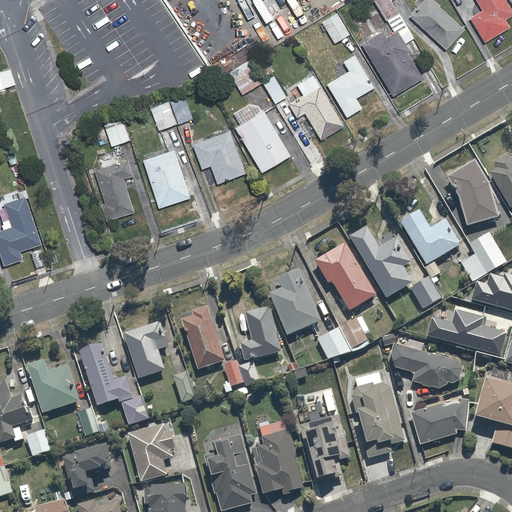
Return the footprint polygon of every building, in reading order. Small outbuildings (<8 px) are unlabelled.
[(372,16),(358,24),(365,35),(359,38),(391,93),(423,74),(405,43),(412,39),(390,0),(374,0),(392,30),(386,33),(382,26),(379,27),(372,16)] [(464,25),(431,0),(424,0),(412,17),(448,45),(464,25)] [(476,0),(481,8),(470,15),(484,40),(508,25),(504,17),(511,12),(511,7),(507,0),(476,0)] [(335,9),(321,18),(334,40),(349,31),(335,9)] [(347,68),(325,81),(345,116),(363,106),(356,95),(373,85),(352,50),(341,56),(347,68)] [(249,58),(228,69),(239,92),(261,80),(249,58)] [(300,93),(288,100),(296,115),(305,111),(319,136),(342,123),(312,70),(293,81),(300,93)] [(183,97),(149,110),(157,131),(191,118),(183,97)] [(263,107),(233,124),(259,171),(289,154),(263,107)] [(122,119),(103,125),(110,145),(129,139),(122,119)] [(230,129),(191,140),(199,167),(210,164),(215,182),(244,173),(230,129)] [(175,149),(143,159),(157,207),(189,198),(175,149)] [(499,163),(488,169),(509,205),(511,203),(511,156),(509,151),(496,158),(499,163)] [(129,177),(122,157),(91,167),(108,219),(132,211),(122,179),(129,177)] [(496,214),(485,179),(473,159),(447,174),(457,189),(466,223),(496,214)] [(28,194),(2,202),(8,224),(0,226),(0,261),(1,265),(22,260),(18,247),(41,241),(28,194)] [(416,203),(397,214),(425,262),(458,242),(444,219),(430,227),(416,203)] [(368,222),(349,232),(385,296),(411,281),(402,264),(410,260),(396,234),(380,243),(368,222)] [(489,230),(469,241),(475,251),(460,259),(472,281),(507,262),(489,230)] [(349,239),(315,258),(328,280),(332,277),(350,309),(380,293),(349,239)] [(284,285),(270,291),(287,332),(322,317),(300,264),(279,273),(284,285)] [(477,280),(472,297),(511,308),(511,273),(503,271),(502,276),(490,272),(487,283),(477,280)] [(431,273),(410,285),(422,306),(443,294),(431,273)] [(243,308),(250,337),(238,340),(242,357),(282,348),(271,302),(243,308)] [(207,306),(179,316),(197,367),(225,357),(207,306)] [(431,315),(427,334),(500,354),(506,330),(481,324),(484,316),(455,308),(452,321),(431,315)] [(315,339),(326,358),(352,344),(355,348),(369,340),(365,334),(370,331),(361,313),(351,319),(349,314),(338,320),(340,325),(315,339)] [(157,321),(123,333),(139,378),(164,369),(157,349),(166,346),(157,321)] [(390,329),(381,336),(387,345),(396,338),(390,329)] [(101,339),(77,346),(96,404),(131,393),(124,372),(112,376),(101,339)] [(412,379),(443,386),(445,380),(455,382),(460,356),(395,342),(390,365),(413,370),(412,379)] [(238,365),(235,357),(224,362),(234,385),(258,375),(252,359),(238,365)] [(45,358),(26,364),(41,410),(79,398),(66,360),(47,366),(45,358)] [(190,370),(172,376),(181,401),(198,395),(190,370)] [(381,381),(378,370),(355,378),(357,384),(348,388),(370,456),(391,449),(388,440),(407,434),(389,378),(381,381)] [(511,379),(484,372),(475,411),(495,416),(489,438),(511,443),(511,379)] [(6,376),(0,378),(0,442),(0,443),(17,438),(13,425),(33,419),(23,389),(11,393),(6,376)] [(140,393),(119,400),(127,422),(147,415),(140,393)] [(441,401),(409,411),(420,443),(472,427),(464,401),(443,408),(441,401)] [(92,402),(77,408),(88,437),(103,432),(92,402)] [(303,421),(316,479),(341,474),(337,458),(351,455),(342,412),(303,421)] [(273,432),(270,420),(260,423),(264,435),(260,436),(262,441),(256,443),(262,459),(252,462),(262,493),(283,486),(284,492),(303,486),(285,429),(273,432)] [(168,421),(127,431),(139,478),(165,471),(161,457),(176,453),(168,421)] [(44,426),(26,432),(33,453),(51,447),(44,426)] [(237,431),(214,438),(218,452),(207,455),(223,508),(253,499),(250,490),(255,488),(237,431)] [(107,445),(62,452),(65,470),(71,469),(74,485),(87,483),(85,469),(91,468),(92,474),(111,471),(107,445)] [(0,448),(0,495),(14,491),(0,448)] [(147,511),(187,511),(186,483),(147,484),(148,491),(141,492),(142,504),(147,504),(147,511)] [(32,484),(23,484),(23,502),(32,502),(32,484)] [(121,511),(119,497),(76,504),(77,511),(121,511)] [(68,511),(64,498),(34,506),(36,511),(68,511)]
